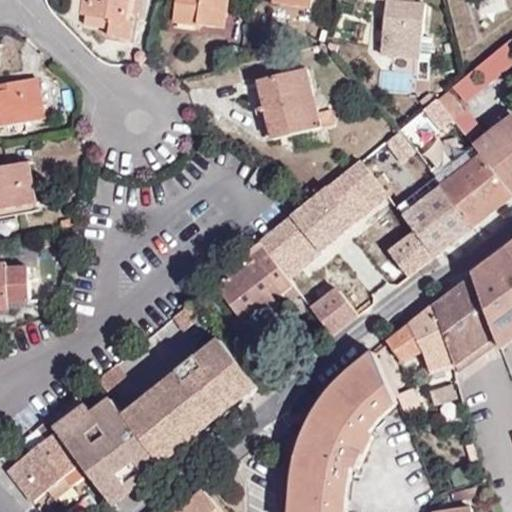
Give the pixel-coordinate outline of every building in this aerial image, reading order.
[(83,0),(81,12),(86,15),(85,22),(107,27),(107,33),(133,36),(136,10),(129,10),(131,0),(83,0)] [(226,0),(178,0),(175,18),(223,25),(226,0)] [(424,0),(392,0),(384,60),(426,65),(432,9),(423,8),(424,0)] [(511,39),(508,35),(452,85),(468,103),(511,62),(511,39)] [(309,66),(257,78),(272,139),(335,125),(330,108),(319,112),(309,66)] [(0,121),(39,117),(35,77),(0,81),(0,121)] [(436,112),(443,106),(444,108),(439,112),(449,125),(468,111),(451,91),(432,107),(436,112)] [(419,151),(441,135),(422,109),(399,126),(419,151)] [(511,189),(511,109),(488,127),(492,133),(475,145),(479,150),(511,189)] [(402,130),(395,136),(409,152),(415,148),(402,130)] [(476,227),(511,199),(511,189),(479,150),(440,179),(476,227)] [(27,160),(0,163),(0,214),(38,209),(27,160)] [(414,276),(438,256),(363,161),(312,206),(328,227),(340,244),(382,302),(397,289),(351,227),(377,207),(416,259),(407,265),(414,276)] [(438,256),(476,227),(440,179),(416,195),(407,188),(399,192),(396,190),(391,194),(438,256)] [(281,265),(328,227),(312,206),(266,244),(281,265)] [(281,265),(266,244),(255,253),(260,258),(213,294),(209,291),(197,301),(202,306),(215,296),(230,317),(241,310),(255,330),(295,299),(300,305),(293,310),(299,320),(314,308),(281,265)] [(363,316),(382,302),(340,244),(326,253),(334,263),(328,268),(363,316)] [(511,316),(511,251),(491,267),(511,316)] [(6,260),(0,260),(0,308),(10,308),(10,299),(29,298),(27,264),(5,265),(6,260)] [(511,316),(491,267),(474,280),(502,346),(511,338),(511,316)] [(474,280),(435,308),(444,336),(460,373),(502,346),(474,280)] [(435,308),(390,346),(405,363),(420,358),(426,380),(454,372),(444,336),(435,308)] [(264,391),(224,339),(126,415),(166,466),(264,391)] [(395,400),(378,355),(342,385),(327,402),(310,429),(300,460),(297,511),(344,511),(347,481),(354,444),(365,427),(380,411),(395,400)] [(131,375),(121,364),(102,380),(111,390),(131,375)] [(436,402),(457,395),(452,380),(431,388),(436,402)] [(115,507),(166,466),(126,415),(116,401),(95,415),(81,397),(52,421),(115,507)] [(47,503),(86,473),(54,433),(10,468),(35,502),(42,496),(47,503)] [(223,511),(206,491),(180,511),(223,511)]
